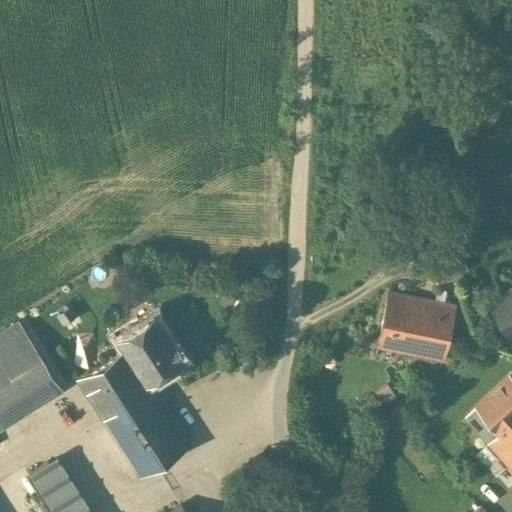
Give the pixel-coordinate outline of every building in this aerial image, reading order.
[(511,285),(487,299),(511,342),(511,341),(511,285)] [(455,305),(388,291),(376,346),(442,359),(455,305)] [(154,315),(140,324),(139,324),(131,323),(121,330),(118,338),(124,347),(145,380),(147,379),(183,356),(171,338),(170,339),(154,315)] [(19,320),(0,331),(0,371),(37,349),(19,320)] [(124,347),(77,378),(139,473),(188,444),(189,444),(147,379),(145,380),(124,347)] [(37,349),(0,371),(0,426),(62,388),(37,349)] [(511,377),(510,375),(475,407),(476,408),(487,420),(476,429),(488,442),(488,441),(511,418),(511,377)] [(476,408),(466,418),(476,429),(487,420),(476,408)] [(511,418),(488,441),(495,449),(511,467),(511,418)] [(488,442),(475,454),(482,461),(495,449),(488,441),(488,442)] [(246,447),(224,455),(229,468),(251,460),(246,447)] [(38,486),(29,472),(0,490),(14,511),(55,511),(39,486),(38,486)]
